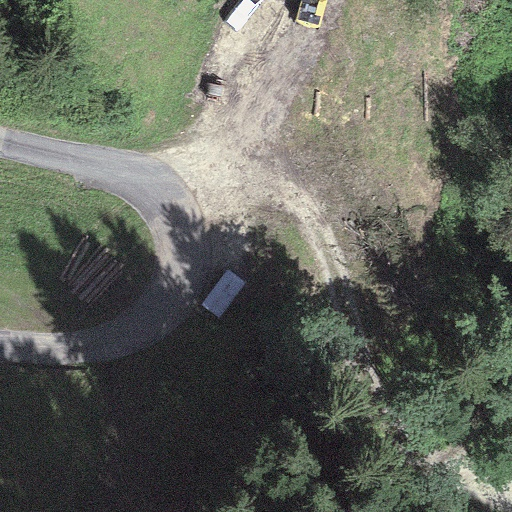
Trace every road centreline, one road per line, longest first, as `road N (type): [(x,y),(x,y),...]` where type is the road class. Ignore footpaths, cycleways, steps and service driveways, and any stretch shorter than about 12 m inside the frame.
road 1 (track): [(171,211),(244,182),(272,187),(299,206),(331,265),(386,422),(438,473),(511,498)]
road 2 (unclassified): [(0,140),(146,183),(171,211),(182,246),(171,294),(131,332),(83,347),(0,346)]
